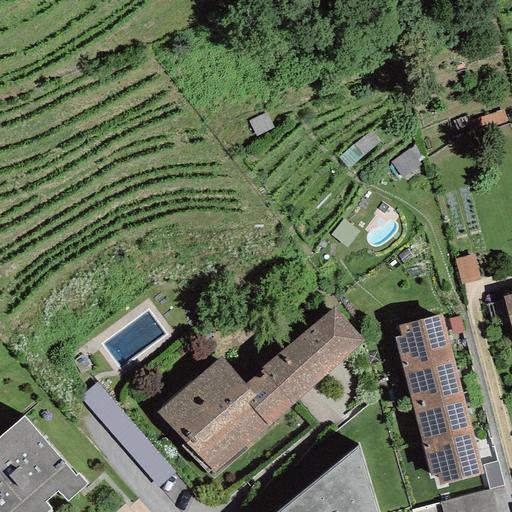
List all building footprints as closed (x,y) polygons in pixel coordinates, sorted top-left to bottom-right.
[(473,254),(454,259),(461,285),(480,280),(473,254)] [(511,294),(503,296),(511,332),(511,294)] [(364,344),(333,308),(261,369),(262,370),(245,385),(221,357),(158,411),(213,474),(364,344)] [(394,338),(403,372),(453,359),(444,326),(441,314),(398,324),(401,336),(394,338)] [(459,316),(449,319),(453,335),(464,333),(459,316)] [(462,394),(453,359),(403,372),(412,407),(462,394)] [(175,473),(96,383),(78,398),(158,488),(175,473)] [(412,407),(421,441),(471,428),(462,394),(412,407)] [(76,476),(23,416),(0,435),(0,511),(48,511),(51,510),(44,503),(57,492),(66,503),(87,485),(78,474),(76,476)] [(480,463),(471,428),(421,441),(430,476),(436,474),(439,485),(483,474),(480,463)] [(480,440),(486,459),(499,456),(494,436),(480,440)] [(376,511),(357,446),(276,511),(376,511)] [(497,461),(483,465),(489,489),(503,485),(497,461)] [(496,511),(491,490),(440,503),(442,511),(496,511)]
